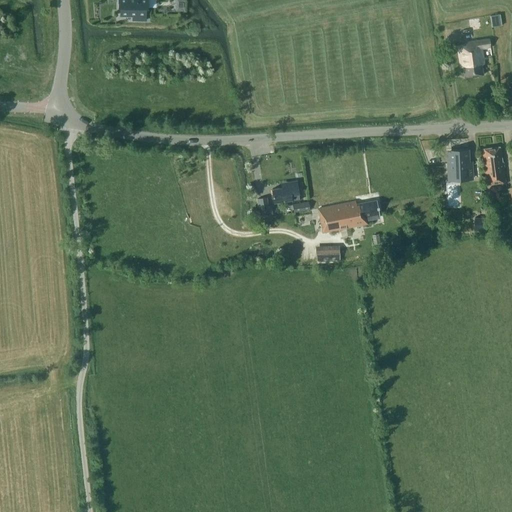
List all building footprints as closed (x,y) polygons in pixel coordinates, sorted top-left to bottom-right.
[(132,20),(146,20),(146,8),(147,8),(147,0),(120,0),(120,16),(121,16),(121,15),(133,15),(133,19),(132,19),(132,20)] [(178,0),(179,10),(187,9),(186,0),(178,0)] [(504,13),(493,14),(494,26),(505,25),(504,13)] [(458,45),(460,67),(463,66),(464,77),(483,75),(481,64),(484,64),(482,49),(491,48),(490,39),(465,42),(465,44),(458,45)] [(482,149),(486,185),(506,183),(501,147),(482,149)] [(472,162),(468,162),(468,151),(450,152),(451,163),(448,164),(449,180),(473,179),(472,162)] [(274,202),(292,200),(292,201),(299,200),(298,194),(297,182),(289,183),(289,187),(272,189),(274,202)] [(259,208),(267,207),(266,197),(258,199),(259,208)] [(318,209),(323,232),(367,223),(366,219),(379,217),(379,214),(377,201),(356,205),(355,202),(318,209)] [(293,204),(294,212),(310,210),(309,202),(293,204)] [(277,214),(276,204),(269,205),(270,215),(277,214)] [(477,217),(477,230),(488,230),(488,217),(477,217)] [(380,243),(379,234),(372,235),(374,244),(380,243)] [(339,258),(337,245),(320,248),(320,250),(314,250),(315,262),(322,261),(322,262),(339,258)]
